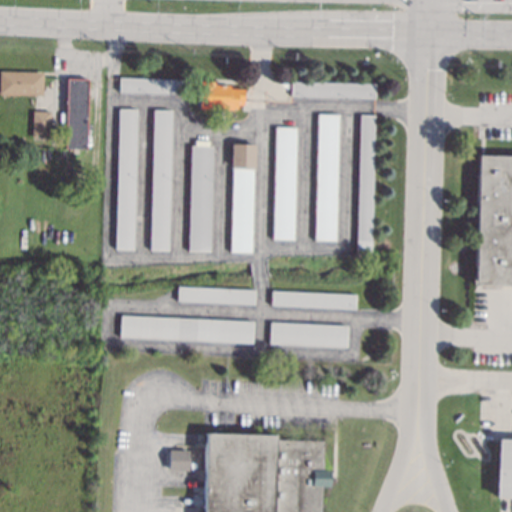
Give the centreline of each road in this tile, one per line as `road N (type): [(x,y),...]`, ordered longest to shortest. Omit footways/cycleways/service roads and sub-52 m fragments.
road 1 (secondary): [(0,20),(511,33)]
road 2 (tertiary): [(419,435),(428,0)]
